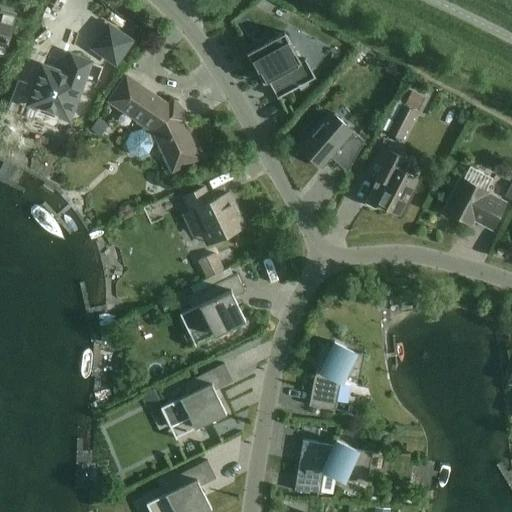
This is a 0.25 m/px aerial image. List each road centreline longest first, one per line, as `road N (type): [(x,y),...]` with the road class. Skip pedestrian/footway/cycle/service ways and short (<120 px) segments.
road 1 (residential): [(154,0),(204,61),(322,252)]
road 2 (residential): [(322,252),(301,277),(275,352),(254,511)]
road 3 (residential): [(322,252),(408,248),(511,283)]
